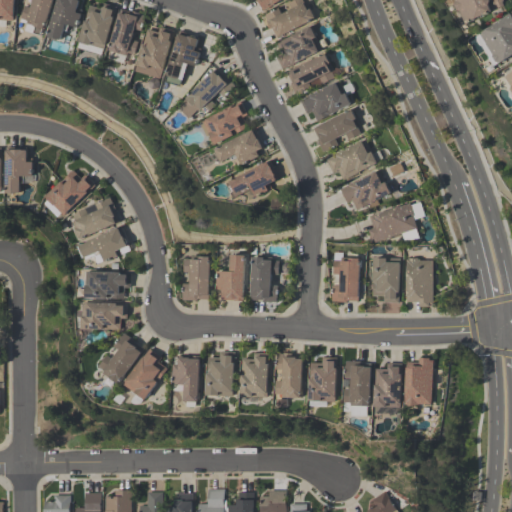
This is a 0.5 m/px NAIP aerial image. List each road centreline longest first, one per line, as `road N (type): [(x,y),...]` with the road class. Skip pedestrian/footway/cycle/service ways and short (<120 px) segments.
road 1 (residential): [(0,124),(62,133),(124,178),(162,254),(161,315),(169,323),(492,329)]
road 2 (residential): [(169,0),(245,26),(262,87),(301,158),(313,210),(307,329)]
road 3 (residential): [(0,465),(297,462),(339,479)]
road 4 (tertiary): [(511,307),(478,173),(426,68)]
road 5 (residential): [(17,264),(24,511)]
road 6 (tertiary): [(371,0),(456,185)]
road 7 (tertiary): [(492,329),(497,443),(489,511)]
road 8 (tertiary): [(456,185),(492,329)]
